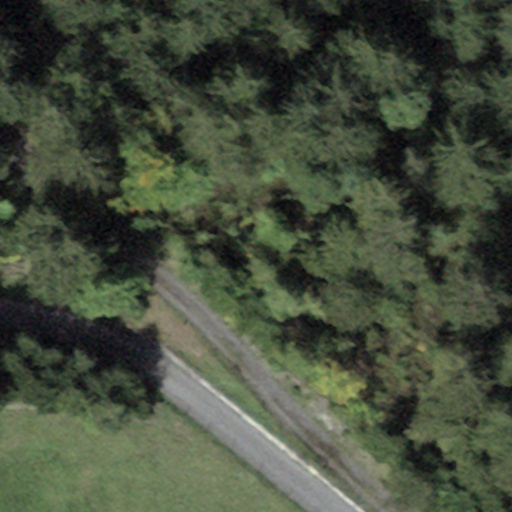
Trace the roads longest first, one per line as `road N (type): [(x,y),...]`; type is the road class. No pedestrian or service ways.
road 1 (track): [(0,104),(136,239),(257,377),(398,511)]
road 2 (unclassified): [(333,511),(137,361),(83,334),(0,315)]
